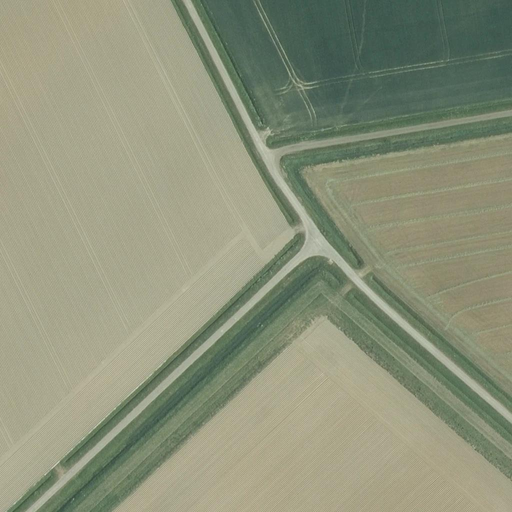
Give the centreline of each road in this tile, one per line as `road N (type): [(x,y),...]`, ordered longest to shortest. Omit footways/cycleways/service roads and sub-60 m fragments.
road 1 (unclassified): [(32,511),(318,240)]
road 2 (unclassified): [(318,240),(191,0)]
road 3 (unclassified): [(511,419),(318,240)]
road 4 (track): [(268,156),(511,115)]
